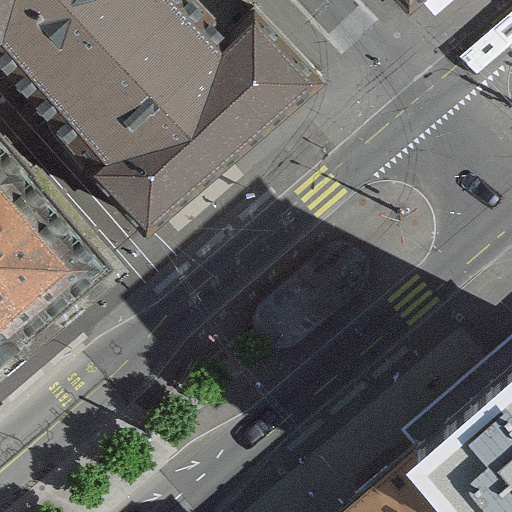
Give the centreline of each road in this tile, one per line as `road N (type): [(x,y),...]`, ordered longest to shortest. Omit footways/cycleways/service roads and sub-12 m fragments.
road 1 (primary): [(426,105),(0,469)]
road 2 (primary): [(162,511),(511,211)]
road 3 (residential): [(426,105),(324,0)]
road 4 (unclassified): [(511,196),(426,105)]
